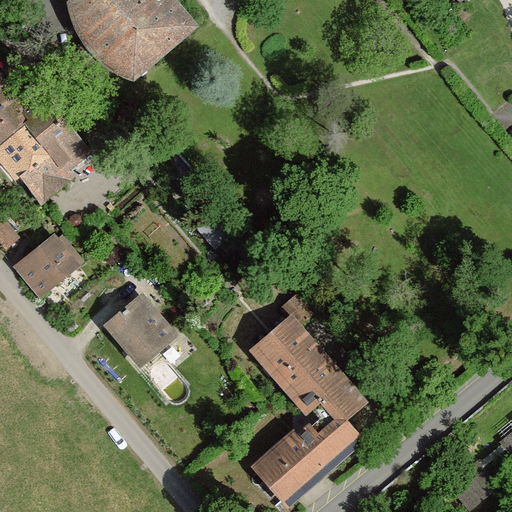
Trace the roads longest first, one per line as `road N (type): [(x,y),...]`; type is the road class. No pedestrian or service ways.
road 1 (residential): [(0,272),(199,511)]
road 2 (tertiary): [(337,511),(511,364)]
